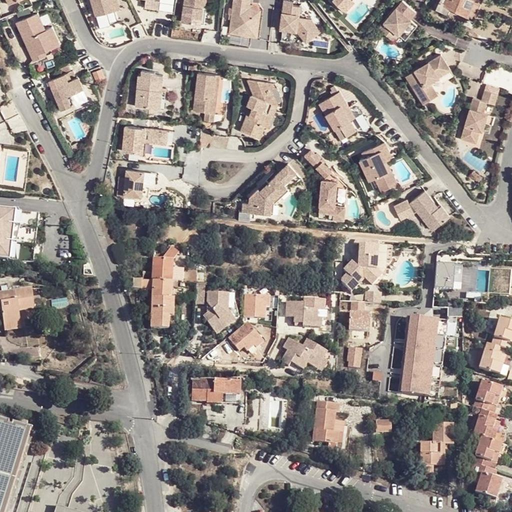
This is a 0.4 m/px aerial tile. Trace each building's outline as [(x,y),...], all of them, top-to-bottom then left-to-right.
[(95,0),(96,1),(92,3),(95,13),(114,7),(111,0),(95,0)] [(170,0),(156,0),(155,8),(170,10),(170,0)] [(205,0),(180,0),(177,18),(202,24),(205,0)] [(251,24),(254,25),(259,6),(257,3),(248,2),(247,0),(231,0),(227,35),(238,36),(244,31),(244,29),(251,24)] [(298,32),(302,38),(309,33),(314,40),(322,33),(311,20),(299,18),(301,7),(294,5),(294,0),(293,0),(284,0),(280,30),(298,32)] [(334,0),(347,11),(357,0),(356,0),(334,0)] [(400,0),(399,0),(377,28),(388,37),(396,26),(407,35),(415,25),(408,18),(414,11),(400,0)] [(439,0),(435,9),(446,15),(449,9),(473,19),(481,0),(439,0)] [(51,46),(44,28),(36,11),(14,20),(32,59),(39,56),(37,52),(42,50),(51,46)] [(258,23),(254,25),(251,24),(244,29),(244,31),(238,36),(256,36),(258,23)] [(53,26),(44,28),(51,46),(60,43),(53,26)] [(396,26),(388,37),(392,40),(397,33),(404,39),(407,35),(396,26)] [(309,33),(302,38),(308,44),(314,40),(309,33)] [(426,70),(422,63),(407,73),(416,90),(420,88),(428,100),(439,94),(432,82),(444,73),(442,70),(450,65),(442,51),(430,59),(434,65),(426,70)] [(430,59),(422,63),(426,70),(434,65),(430,59)] [(83,78),(81,73),(77,65),(53,75),(66,104),(76,100),(72,91),(88,84),(86,77),(83,78)] [(455,74),(450,65),(442,70),(444,73),(432,82),(439,94),(441,90),(442,88),(444,85),(444,82),(446,80),(448,79),(455,74)] [(159,88),(161,71),(156,71),(156,69),(142,67),(142,72),(139,72),(135,103),(149,104),(149,102),(157,102),(158,94),(160,94),(161,88),(159,88)] [(94,72),(96,81),(104,80),(101,70),(94,72)] [(213,82),(218,82),(219,74),(198,71),(193,109),(215,111),(218,87),(212,87),(213,82)] [(276,91),(280,102),(280,98),(279,90),(276,83),(246,79),(251,95),(276,91)] [(92,94),(88,84),(72,91),(76,100),(92,94)] [(167,89),(163,88),(161,88),(160,94),(158,94),(157,102),(149,102),(149,104),(165,106),(167,89)] [(424,103),(428,100),(420,88),(416,90),(424,103)] [(321,102),(335,127),(337,127),(346,126),(349,126),(352,127),(357,130),(352,121),(347,113),(352,109),(341,90),(321,102)] [(279,107),(280,102),(276,91),(251,95),(248,96),(249,97),(244,107),(247,108),(250,109),(247,118),(244,117),(239,132),(257,139),(261,127),(264,128),(269,115),(265,113),(269,104),(273,105),(279,107)] [(487,122),(490,113),(486,112),(489,103),(495,105),(498,95),(485,91),(482,99),(474,96),(461,138),(477,143),(481,132),(484,132),(487,122)] [(357,117),(352,109),(347,113),(352,121),(357,117)] [(497,115),(490,113),(487,122),(495,124),(497,115)] [(139,130),(139,125),(125,124),(123,150),(142,152),(144,141),(144,137),(167,140),(168,129),(144,126),(144,130),(139,130)] [(337,127),(335,127),(337,130),(342,127),(348,136),(357,130),(352,127),(349,126),(346,126),(337,127)] [(342,127),(337,130),(342,139),(348,136),(342,127)] [(382,141),(376,144),(382,155),(383,154),(382,152),(387,149),(382,141)] [(382,155),(376,144),(359,153),(362,159),(358,162),(369,182),(374,180),(380,188),(392,180),(381,160),(379,161),(378,158),(381,156),(382,155)] [(316,166),(323,160),(313,148),(306,155),(316,166)] [(382,155),(398,183),(399,182),(383,154),(382,155)] [(382,192),(398,183),(382,155),(381,156),(378,158),(379,161),(381,160),(392,180),(380,188),(382,192)] [(333,170),(323,160),(316,166),(326,177),(333,170)] [(284,182),(290,188),(302,176),(289,163),(269,181),(267,178),(250,194),(253,197),(252,201),(243,200),(241,210),(273,213),(274,204),(280,198),(283,195),(277,190),(284,182)] [(127,168),(126,175),(124,192),(135,193),(142,194),(144,170),(127,168)] [(483,177),(474,170),(471,174),(481,181),(483,177)] [(124,192),(126,175),(120,175),(117,195),(135,197),(135,193),(124,192)] [(322,180),(321,191),(324,191),(324,195),(320,195),(318,212),(332,214),(331,220),(343,222),(345,208),(334,207),(336,182),(322,180)] [(283,195),(290,188),(284,182),(277,190),(283,195)] [(439,208),(426,192),(411,204),(409,205),(407,201),(394,207),(400,221),(417,212),(430,228),(433,231),(450,217),(441,206),(439,208)] [(13,219),(18,209),(0,206),(0,257),(8,259),(24,259),(24,240),(23,238),(20,233),(16,227),(13,222),(13,219)] [(37,211),(18,209),(13,219),(13,222),(16,227),(20,233),(23,238),(24,240),(24,259),(30,259),(37,211)] [(355,267),(352,264),(343,273),(346,276),(356,286),(363,280),(371,288),(381,278),(375,273),(376,265),(390,266),(392,249),(360,245),(359,256),(359,262),(355,267)] [(163,258),(163,260),(172,261),(178,252),(170,246),(163,258)] [(152,271),(152,280),(171,281),(172,261),(163,260),(153,260),(152,271)] [(439,265),(435,264),(434,288),(451,290),(453,266),(447,265),(439,265)] [(511,271),(490,269),(488,288),(497,289),(496,293),(509,294),(511,271)] [(143,271),(141,279),(152,280),(152,271),(143,271)] [(356,286),(346,276),(341,282),(340,285),(350,294),(357,287),(356,286)] [(152,280),(141,279),(140,298),(150,299),(150,329),(167,329),(167,315),(173,316),(173,299),(170,298),(171,286),(175,287),(176,282),(171,281),(152,280)] [(204,284),(196,283),(195,302),(195,303),(203,303),(204,284)] [(3,324),(21,323),(20,312),(35,311),(32,290),(0,293),(0,316),(2,316),(3,324)] [(366,292),(365,303),(380,304),(381,293),(366,292)] [(226,310),(228,297),(206,295),(205,305),(211,311),(203,318),(218,335),(235,320),(226,310)] [(265,309),(266,298),(244,296),(243,318),(264,320),(265,309)] [(231,297),(228,297),(226,310),(235,320),(240,316),(231,297)] [(305,304),(294,303),(288,302),(287,317),(295,318),(295,324),(304,325),(304,328),(321,329),(322,319),(319,319),(319,312),(325,312),(326,301),(305,300),(305,304)] [(365,303),(351,302),(351,310),(364,311),(365,303)] [(322,319),(321,329),(328,330),(329,312),(325,312),(319,312),(319,319),(322,319)] [(362,315),(348,314),(348,327),(361,328),(362,315)] [(410,324),(417,318),(407,317),(399,393),(409,394),(403,386),(410,324)] [(511,329),(511,328),(511,321),(498,317),(491,342),(485,340),(477,367),(496,373),(499,365),(494,363),(498,352),(495,351),(497,344),(503,346),(505,339),(508,339),(511,329)] [(438,320),(417,318),(410,324),(403,386),(409,394),(430,396),(438,320)] [(447,321),(438,320),(430,396),(439,397),(447,321)] [(21,331),(21,323),(3,324),(5,331),(21,331)] [(231,347),(236,352),(238,350),(242,353),(239,356),(242,358),(246,354),(250,357),(257,350),(264,343),(249,329),(231,347)] [(315,370),(322,359),(326,353),(306,340),(301,347),(289,339),(282,348),(287,352),(280,362),(287,366),(289,363),(292,360),(296,362),(294,366),(301,371),(306,364),(315,370)] [(264,343),(257,350),(260,353),(267,346),(264,343)] [(362,350),(349,348),(347,367),(360,369),(362,350)] [(502,354),(498,352),(494,363),(499,365),(502,354)] [(327,363),(322,359),(315,370),(320,374),(327,363)] [(496,393),(501,394),(503,386),(482,379),(473,406),(482,409),(474,435),(481,438),(473,463),(483,466),(480,475),(475,492),(497,498),(503,481),(495,478),(497,471),(493,469),(486,467),(489,458),(492,459),(495,449),(499,450),(501,444),(493,441),(495,435),(492,433),(495,423),(498,414),(495,412),(497,404),(492,403),(496,393)] [(212,405),(213,383),(200,382),(199,385),(192,384),(190,401),(205,402),(205,404),(212,405)] [(236,384),(213,383),(212,405),(221,405),(222,397),(236,398),(236,384)] [(497,404),(501,394),(496,393),(492,403),(497,404)] [(319,403),(315,431),(320,432),(318,443),(338,446),(339,435),(333,434),(335,422),(336,414),(339,414),(341,405),(319,403)] [(0,511),(6,511),(34,428),(0,418),(0,511)] [(391,422),(375,422),(375,432),(391,431),(391,422)] [(434,442),(422,442),(422,472),(435,473),(435,464),(446,465),(447,444),(456,444),(456,423),(434,423),(434,442)] [(493,469),(499,450),(495,449),(492,459),(489,458),(486,467),(493,469)] [(483,466),(473,463),(470,471),(480,475),(483,466)]
